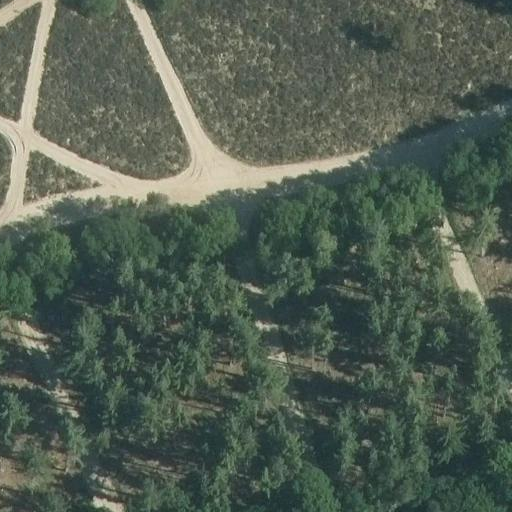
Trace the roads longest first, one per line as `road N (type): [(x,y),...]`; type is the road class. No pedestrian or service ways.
road 1 (track): [(316,511),(224,188),(132,0)]
road 2 (track): [(0,231),(112,199),(378,163),(511,113)]
road 3 (track): [(110,511),(0,253)]
road 4 (track): [(511,383),(412,154)]
road 5 (track): [(9,227),(49,0)]
road 6 (track): [(139,196),(0,124)]
